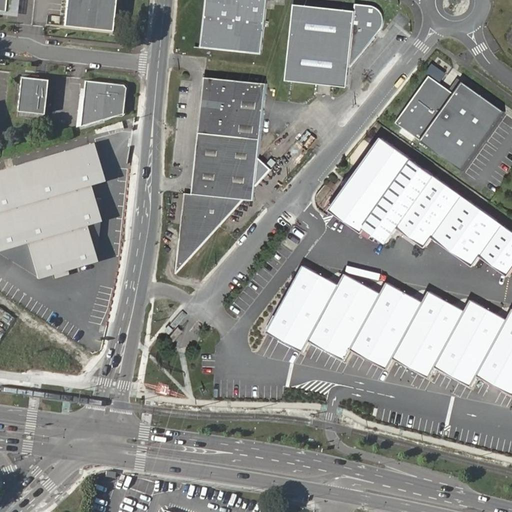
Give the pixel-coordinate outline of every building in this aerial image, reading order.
[(115,0),(66,0),(64,25),(112,30),(115,0)] [(271,0),(211,0),(205,51),(265,58),(271,0)] [(358,14),(299,7),(290,83),(350,89),(353,70),(383,31),(385,29),(387,26),(388,22),(388,19),(387,15),(385,12),(382,10),(379,8),(376,7),(372,7),(359,6),(358,14)] [(216,65),(201,187),(192,187),(188,253),(244,191),(254,191),(255,178),(270,161),(258,153),(268,72),(216,65)] [(21,76),(17,110),(44,114),(48,79),(21,76)] [(430,76),(396,123),(463,170),(505,111),(464,82),(455,94),(450,90),(430,76)] [(450,90),(455,94),(464,82),(459,78),(450,90)] [(87,80),(81,125),(124,112),(127,87),(125,84),(87,80)] [(511,227),(382,138),(366,160),(353,178),(347,187),(334,206),(373,234),(376,230),(390,239),(401,224),(428,243),(435,234),(476,263),(483,255),(509,274),(511,270),(511,227)] [(96,142),(0,169),(0,251),(32,243),(42,277),(98,261),(88,226),(104,221),(94,185),(107,181),(96,142)] [(347,187),(353,178),(347,174),(341,183),(347,187)] [(343,283),(309,266),(273,334),(310,353),(315,343),(351,361),(358,349),(393,367),(399,354),(437,371),(442,363),(479,380),(485,370),(511,383),(511,308),(476,291),(470,302),(435,284),(427,297),(392,280),(386,290),(349,273),(343,283)]
